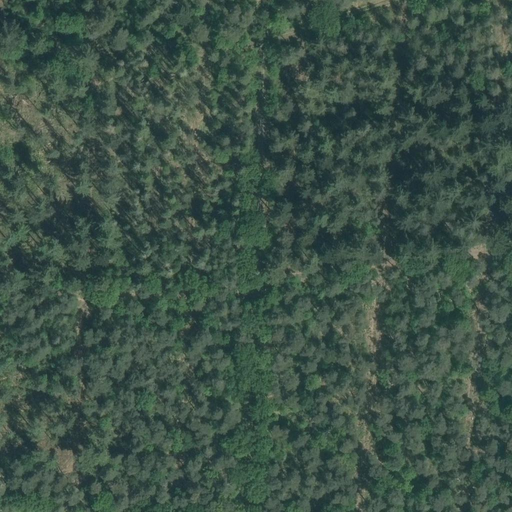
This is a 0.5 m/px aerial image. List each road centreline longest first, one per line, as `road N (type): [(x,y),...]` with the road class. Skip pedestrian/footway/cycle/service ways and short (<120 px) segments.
road 1 (track): [(511,235),(253,266)]
road 2 (track): [(0,50),(257,33)]
road 3 (track): [(243,511),(253,266)]
road 4 (track): [(253,266),(257,33)]
